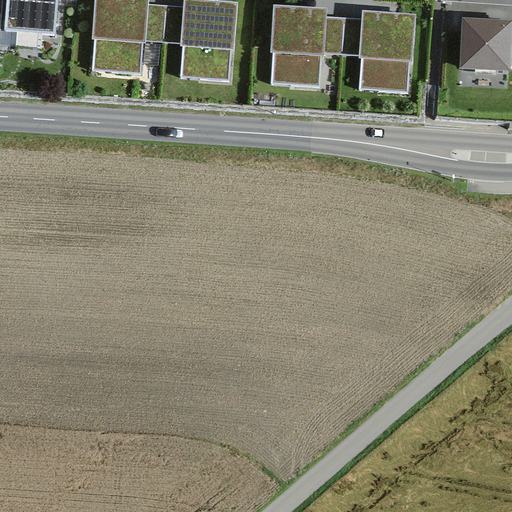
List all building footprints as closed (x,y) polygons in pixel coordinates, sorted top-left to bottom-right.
[(55,0),(10,0),(8,34),(53,37),(55,0)] [(147,3),(100,0),(97,0),(94,45),(144,49),(147,3)] [(236,10),(185,6),(182,52),(233,56),(236,10)] [(325,16),(275,13),(273,58),(322,61),(325,16)] [(413,22),(364,19),(361,63),(410,66),(413,22)] [(511,28),(464,26),(462,73),(509,75),(511,28)]
